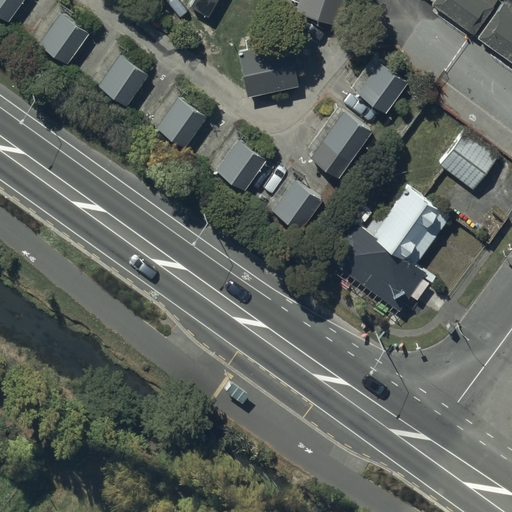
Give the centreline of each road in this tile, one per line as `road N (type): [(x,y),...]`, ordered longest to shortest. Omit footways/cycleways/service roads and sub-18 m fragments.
road 1 (secondary): [(0,141),(425,446)]
road 2 (residential): [(390,16),(288,118),(263,120),(90,0)]
road 3 (residential): [(511,106),(390,16)]
road 4 (residential): [(425,446),(511,328)]
